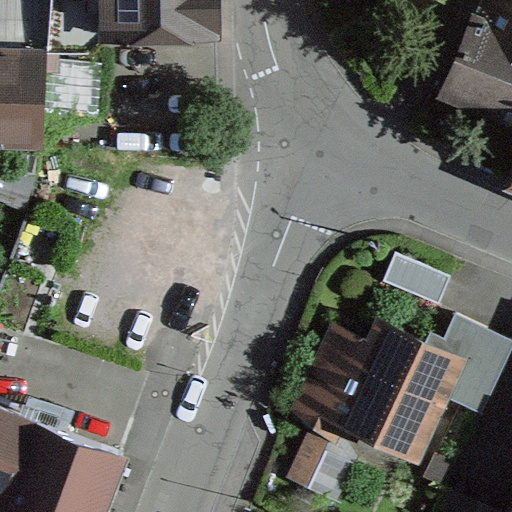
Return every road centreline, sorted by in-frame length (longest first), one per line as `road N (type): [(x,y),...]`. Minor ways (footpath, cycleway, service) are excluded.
road 1 (tertiary): [(179,511),(320,140)]
road 2 (tertiary): [(320,140),(511,228)]
road 3 (tertiary): [(267,0),(279,60),(320,140)]
